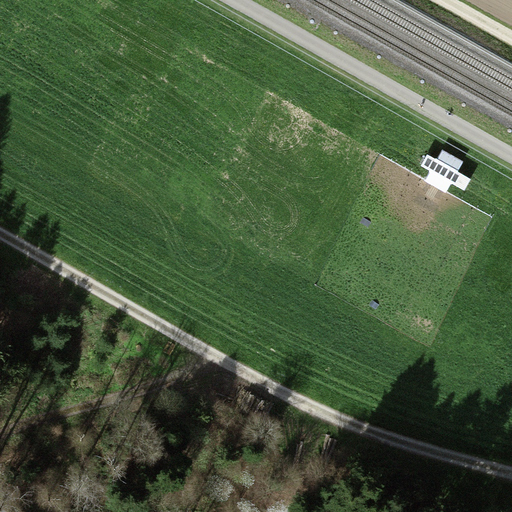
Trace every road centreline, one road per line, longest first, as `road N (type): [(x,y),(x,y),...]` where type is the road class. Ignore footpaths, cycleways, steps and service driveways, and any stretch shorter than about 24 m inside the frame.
road 1 (track): [(511,477),(440,462),(333,424),(0,240)]
road 2 (unclassified): [(511,154),(239,0)]
